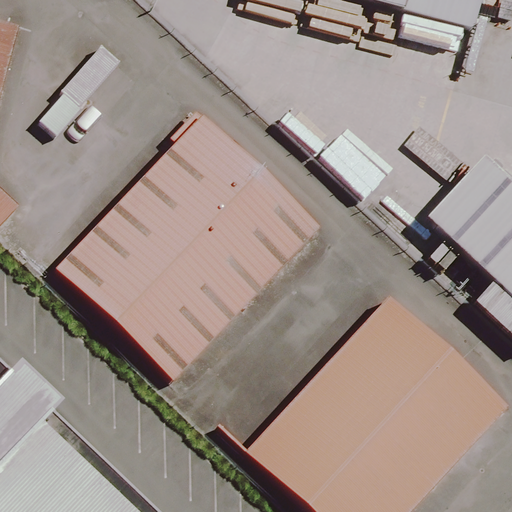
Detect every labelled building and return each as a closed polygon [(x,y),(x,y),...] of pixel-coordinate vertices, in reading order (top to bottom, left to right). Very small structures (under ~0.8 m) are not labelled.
[(442,0),(342,0),(436,25),(442,0)] [(32,205),(2,180),(40,32),(1,23),(0,24),(0,230),(7,236),(32,205)] [(345,242),(223,131),(73,295),(195,406),(345,242)] [(511,181),(489,161),(429,227),(511,301),(511,181)] [(452,511),(511,446),(511,401),(407,307),(261,467),(310,511),(452,511)] [(162,511),(0,359),(0,511),(162,511)]
